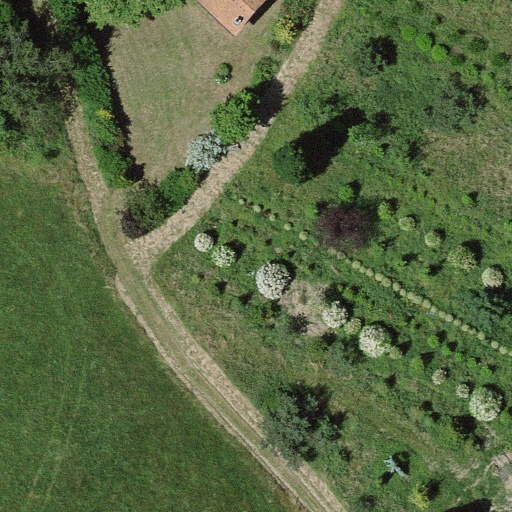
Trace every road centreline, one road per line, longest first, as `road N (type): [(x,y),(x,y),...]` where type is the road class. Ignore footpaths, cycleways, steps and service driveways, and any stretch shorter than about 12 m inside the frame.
road 1 (track): [(63,0),(199,323),(325,511)]
road 2 (track): [(511,498),(386,408),(199,323)]
road 3 (track): [(322,0),(170,251)]
